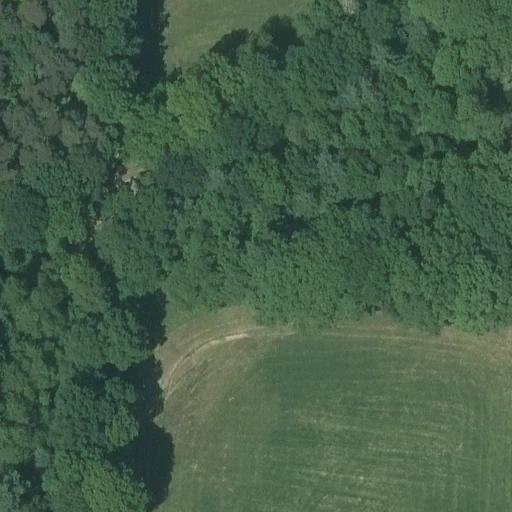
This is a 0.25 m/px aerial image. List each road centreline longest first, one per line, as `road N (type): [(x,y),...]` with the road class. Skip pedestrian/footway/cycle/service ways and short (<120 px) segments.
road 1 (tertiary): [(100,204),(146,180),(397,0)]
road 2 (tertiary): [(88,511),(100,204)]
road 3 (track): [(114,0),(100,204)]
